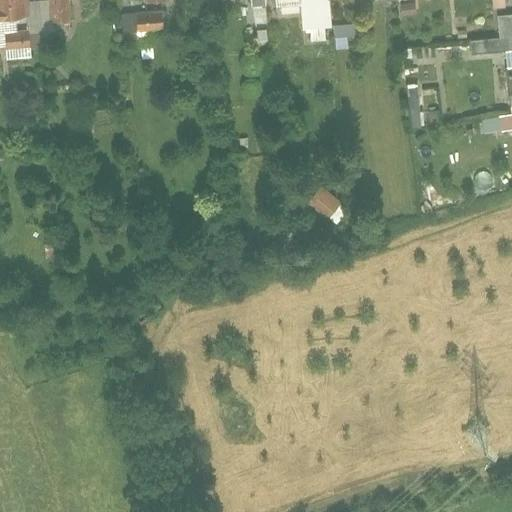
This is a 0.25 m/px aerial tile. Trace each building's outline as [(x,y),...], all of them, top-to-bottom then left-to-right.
[(0,0),(0,32),(31,29),(28,0),(0,0)] [(126,12),(127,33),(172,31),(171,10),(126,12)] [(511,13),(503,14),(504,38),(476,39),(476,52),(511,49),(511,13)] [(353,23),(338,24),(339,47),(355,46),(353,23)] [(414,86),(416,127),(425,127),(424,85),(414,86)] [(326,188),(313,204),(333,220),(346,205),(326,188)]
